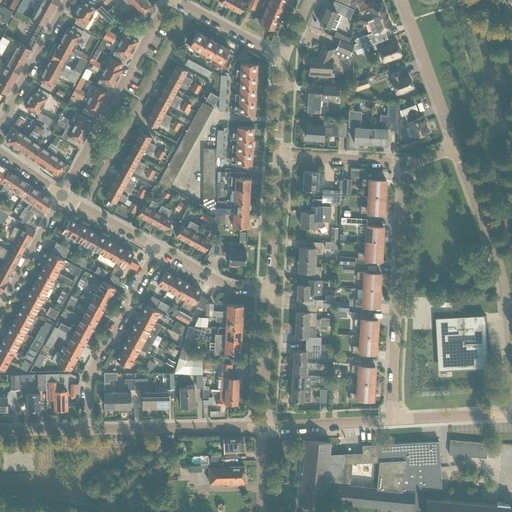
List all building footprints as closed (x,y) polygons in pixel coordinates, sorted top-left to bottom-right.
[(14,10),(18,2),(14,0),(10,0),(8,6),(14,10)] [(40,0),(30,19),(44,26),(56,4),(49,0),(40,0)] [(118,15),(132,0),(124,0),(125,1),(119,7),(119,8),(115,12),(118,15)] [(154,6),(147,0),(132,0),(118,15),(122,18),(126,14),(132,7),(146,20),(155,11),(151,8),(154,6)] [(230,8),(234,0),(222,0),(221,3),(230,8)] [(241,0),(234,0),(230,8),(240,14),(245,3),(241,0)] [(254,10),(257,3),(251,0),(250,0),(247,7),(254,10)] [(267,6),(264,12),(278,18),(283,7),(265,0),(264,0),(263,5),(267,6)] [(336,0),(355,9),(356,1),(349,4),(350,0),(336,0)] [(74,23),(85,29),(96,9),(82,1),(73,17),(76,19),(74,23)] [(374,19),(386,15),(382,3),(375,5),(374,1),(365,5),(364,1),(357,3),(360,11),(364,10),(370,7),(374,19)] [(349,8),(334,2),(331,10),(326,8),(319,24),(330,28),(330,27),(337,30),(343,16),(350,19),(354,10),(349,8)] [(115,20),(103,8),(98,12),(110,24),(115,20)] [(278,18),(264,12),(261,20),(255,18),(254,21),(274,30),(278,18)] [(386,15),(374,19),(368,21),(372,33),(356,39),(358,43),(354,44),(355,51),(363,48),(381,41),(379,35),(385,33),(384,29),(391,26),(386,15)] [(144,30),(147,24),(142,21),(139,27),(144,30)] [(71,30),(68,28),(58,45),(80,57),(85,60),(87,56),(82,53),(74,48),(83,32),(73,26),(71,30)] [(127,29),(120,41),(134,49),(138,40),(135,38),(138,34),(127,29)] [(108,30),(106,34),(115,39),(117,35),(108,30)] [(200,52),(208,38),(197,32),(189,46),(195,49),(193,53),(198,55),(200,52)] [(115,39),(106,34),(103,39),(112,44),(115,39)] [(0,42),(6,46),(9,40),(2,37),(0,39),(0,42)] [(208,38),(200,52),(206,55),(204,59),(209,61),(211,58),(219,43),(208,38)] [(354,45),(340,40),(335,51),(350,57),(354,45)] [(134,49),(120,41),(113,54),(124,60),(126,56),(129,58),(134,49)] [(381,41),(363,48),(366,56),(379,51),(383,62),(401,56),(396,42),(383,47),(381,41)] [(5,65),(19,72),(31,50),(18,42),(5,65)] [(214,64),(219,67),(221,63),(222,64),(230,49),(219,43),(211,58),(216,61),(214,64)] [(334,49),(323,44),(320,53),(321,53),(319,58),(310,57),(310,59),(309,61),(309,62),(309,64),(309,65),(310,66),(309,75),(333,77),(333,65),(331,65),(331,58),(331,57),(334,49)] [(78,61),(80,57),(58,45),(48,63),(77,79),(80,75),(72,71),(72,70),(64,66),(70,56),(78,61)] [(111,57),(104,70),(118,77),(123,68),(120,67),(122,63),(111,57)] [(77,79),(48,63),(44,72),(57,79),(60,74),(68,79),(68,78),(75,82),(77,79)] [(240,76),(256,77),(257,64),(241,63),(241,70),(237,70),(236,75),(240,76)] [(97,72),(100,67),(93,64),(91,69),(97,72)] [(0,90),(7,95),(19,72),(5,65),(0,74),(0,90)] [(171,75),(189,85),(192,80),(185,76),(187,71),(177,65),(171,75)] [(118,77),(104,70),(98,83),(108,88),(110,84),(113,86),(118,77)] [(51,91),(57,79),(44,72),(39,80),(42,82),(40,85),(51,91)] [(406,90),(413,87),(409,76),(402,79),(399,72),(391,75),(394,82),(393,82),(397,94),(406,91),(406,90)] [(187,89),(189,85),(171,75),(166,84),(177,90),(179,85),(187,89)] [(240,88),(256,89),(256,77),(240,76),(240,82),(235,82),(235,88),(240,88)] [(370,87),(367,78),(353,83),(356,92),(370,87)] [(174,94),(177,90),(166,84),(161,94),(179,103),(182,98),(174,94)] [(96,85),(89,98),(102,106),(107,97),(104,95),(106,91),(96,85)] [(323,86),(323,93),(320,93),(308,92),(307,111),(319,112),(320,98),(323,98),(323,101),(339,102),(340,87),(323,86)] [(33,90),(24,107),(38,114),(49,94),(38,88),(36,92),(33,90)] [(255,101),(256,89),(240,88),(239,94),(235,94),(235,100),(239,100),(255,101)] [(62,97),(65,93),(58,89),(56,93),(62,97)] [(84,96),(78,92),(75,97),(81,100),(84,96)] [(218,96),(210,92),(205,100),(214,105),(218,96)] [(176,108),(179,103),(161,94),(156,103),(167,109),(169,104),(176,108)] [(102,106),(89,98),(82,111),(92,117),(95,113),(98,115),(102,106)] [(255,101),(239,100),(239,106),(234,106),(234,112),(238,112),(238,113),(254,113),(255,101)] [(67,104),(60,101),(58,106),(64,109),(67,104)] [(185,101),(183,105),(189,109),(192,110),(194,106),(185,101)] [(164,113),(167,109),(156,103),(151,112),(169,122),(172,117),(164,113)] [(200,108),(210,114),(213,109),(202,103),(200,108)] [(382,129),(371,128),(370,144),(386,145),(387,129),(390,129),(390,131),(396,131),(398,105),(388,105),(387,116),(380,115),(380,123),(382,123),(382,129)] [(197,113),(208,119),(210,114),(200,108),(197,113)] [(423,120),(425,119),(424,116),(414,120),(413,118),(418,116),(415,110),(404,115),(409,127),(410,126),(414,136),(427,132),(423,120)] [(370,144),(371,128),(360,127),(361,111),(349,111),(348,127),(355,128),(354,143),(370,144)] [(57,122),(39,112),(36,119),(54,128),(57,122)] [(166,127),(169,122),(151,112),(146,122),(156,128),(159,123),(166,127)] [(194,118),(205,124),(208,119),(197,113),(194,118)] [(80,114),(73,127),(87,134),(92,125),(89,123),(91,120),(80,114)] [(191,123),(202,129),(205,124),(194,118),(191,123)] [(87,134),(73,127),(68,124),(62,121),(60,125),(66,129),(61,137),(69,141),(77,145),(79,141),(82,143),(87,134)] [(346,123),(338,123),(324,122),(324,126),(307,125),(306,139),(316,139),(316,141),(322,141),(322,139),(323,140),(324,132),(337,133),(337,136),(345,136),(346,123)] [(189,128),(200,134),(202,129),(191,123),(189,128)] [(14,147),(23,153),(40,128),(36,126),(29,136),(31,137),(30,139),(23,134),(14,147)] [(6,142),(14,147),(23,134),(12,127),(5,137),(8,139),(6,142)] [(237,139),(253,140),(253,127),(237,127),(237,133),(233,133),(233,139),(237,139)] [(23,153),(32,159),(41,166),(59,140),(55,138),(47,148),(49,150),(48,151),(34,142),(35,140),(37,142),(41,136),(44,131),(40,128),(23,153)] [(186,133),(197,139),(200,134),(189,128),(186,133)] [(135,141),(153,151),(156,146),(148,142),(151,137),(141,132),(135,141)] [(183,138),(194,144),(197,139),(186,133),(183,138)] [(180,143),(191,149),(194,144),(183,138),(180,143)] [(252,152),(253,140),(237,139),(236,145),(232,145),(231,151),(236,151),(252,152)] [(70,167),(59,159),(52,154),(53,152),(55,154),(63,143),(59,140),(41,166),(58,177),(60,174),(63,176),(70,167)] [(151,156),(153,151),(135,141),(130,151),(141,156),(143,152),(151,156)] [(178,148),(189,154),(191,149),(180,143),(178,148)] [(175,152),(186,158),(189,154),(178,148),(175,152)] [(138,161),(141,156),(130,151),(125,160),(143,170),(146,165),(138,161)] [(251,164),(252,152),(236,151),(236,157),(231,157),(231,163),(235,163),(251,164)] [(172,157),(183,163),(186,158),(175,152),(172,157)] [(170,162),(180,168),(183,163),(172,157),(170,162)] [(140,174),(143,170),(125,160),(120,169),(131,175),(133,170),(140,174)] [(167,167),(178,173),(180,168),(170,162),(167,167)] [(164,172),(175,178),(178,173),(167,167),(164,172)] [(128,180),(131,175),(120,169),(115,179),(133,188),(136,184),(128,180)] [(1,191),(6,195),(18,177),(8,170),(0,181),(0,182),(4,185),(1,191)] [(323,183),(324,174),(317,173),(318,172),(304,171),(303,189),(317,190),(317,183),(323,183)] [(161,177),(172,183),(175,178),(164,172),(161,177)] [(235,187),(235,190),(250,191),(250,178),(246,178),(246,173),(236,173),(235,178),(229,177),(228,186),(235,187)] [(18,177),(6,195),(10,197),(13,192),(20,196),(29,185),(18,177)] [(172,183),(161,177),(159,182),(170,188),(172,183)] [(133,188),(115,179),(110,188),(121,194),(123,189),(130,193),(133,188)] [(369,185),(368,196),(385,197),(386,180),(369,180),(362,179),(362,185),(369,185)] [(24,219),(29,210),(41,193),(31,186),(23,198),(30,203),(26,208),(25,208),(20,216),(24,219)] [(128,197),(121,194),(110,188),(105,198),(115,203),(118,199),(125,203),(130,205),(128,210),(134,214),(138,205),(127,200),(128,197)] [(231,190),(231,202),(249,203),(250,191),(235,190),(231,190)] [(341,191),(323,190),(322,200),(313,199),(313,202),(340,204),(341,191)] [(29,210),(32,212),(36,207),(44,213),(51,200),(41,193),(29,210)] [(385,197),(368,196),(368,207),(361,206),(360,211),(367,212),(384,213),(385,197)] [(137,215),(147,221),(153,210),(157,203),(152,200),(148,207),(143,205),(137,215)] [(214,201),(203,201),(203,206),(214,212),(214,201)] [(230,214),(248,215),(249,203),(231,202),(230,209),(215,208),(214,214),(230,215),(230,214)] [(0,209),(9,216),(12,211),(1,204),(0,204),(0,209)] [(153,210),(147,221),(156,226),(166,208),(162,205),(158,213),(153,210)] [(312,206),(311,212),(302,211),(301,219),(300,220),(300,223),(301,224),(301,227),(316,228),(316,227),(318,227),(323,223),(323,221),(330,221),(331,207),(312,206)] [(171,211),(166,208),(156,226),(166,231),(172,220),(167,218),(171,211)] [(8,215),(1,211),(0,212),(0,224),(2,225),(8,215)] [(21,217),(12,211),(9,216),(14,218),(18,221),(21,217)] [(248,228),(248,215),(230,214),(230,215),(230,220),(233,220),(232,227),(248,228)] [(225,215),(215,215),(215,223),(225,224),(225,215)] [(11,224),(14,218),(9,216),(6,221),(3,226),(9,230),(12,224),(11,224)] [(366,232),(366,243),(382,243),(383,227),(367,226),(367,219),(341,218),(341,224),(360,226),(359,231),(366,232)] [(81,243),(88,229),(69,219),(62,233),(81,243)] [(38,225),(30,221),(27,225),(35,230),(38,225)] [(185,241),(195,224),(190,221),(186,228),(181,226),(175,236),(185,241)] [(24,251),(29,241),(35,230),(25,224),(21,231),(15,227),(10,236),(16,239),(13,245),(24,251)] [(185,241),(195,247),(200,236),(196,234),(200,226),(195,224),(185,241)] [(99,253),(106,239),(88,229),(81,243),(99,253)] [(200,236),(195,247),(204,252),(210,241),(205,239),(209,232),(204,229),(200,236)] [(117,263),(124,249),(106,239),(99,253),(117,263)] [(229,248),(224,248),(224,243),(214,242),(207,254),(229,256),(228,265),(237,266),(237,264),(245,264),(246,252),(240,252),(241,250),(229,249),(229,248)] [(300,247),(299,259),(315,260),(315,253),(322,254),(322,243),(312,242),(311,247),(300,247)] [(65,257),(69,250),(56,243),(52,250),(65,257)] [(382,243),(366,243),(365,253),(358,253),(358,258),(365,259),(381,260),(382,243)] [(0,251),(18,262),(24,251),(13,245),(10,252),(0,246),(0,251)] [(134,254),(124,249),(117,263),(126,268),(134,254)] [(12,272),(18,262),(0,251),(0,257),(5,260),(2,266),(12,272)] [(51,253),(41,272),(54,279),(72,288),(75,282),(58,272),(64,260),(51,253)] [(77,263),(84,267),(88,261),(80,256),(77,263)] [(355,257),(339,257),(339,264),(355,265),(355,257)] [(315,260),(299,259),(298,271),(310,272),(310,277),(320,278),(321,267),(314,267),(315,260)] [(12,272),(2,266),(0,269),(0,279),(7,283),(12,272)] [(104,278),(107,272),(98,267),(95,273),(104,278)] [(167,290),(174,276),(164,271),(157,285),(167,290)] [(41,272),(31,290),(44,297),(54,279),(41,272)] [(364,278),(363,289),(379,290),(380,274),(364,273),(357,273),(357,278),(364,278)] [(120,279),(112,274),(109,281),(117,285),(120,279)] [(183,281),(174,276),(167,290),(176,295),(183,281)] [(88,280),(81,277),(77,285),(84,287),(88,280)] [(310,279),(310,281),(309,285),(298,284),(297,299),(309,300),(312,300),(312,293),(320,293),(321,280),(310,279)] [(92,299),(105,307),(115,288),(102,281),(99,287),(94,285),(91,291),(95,293),(92,299)] [(185,300),(192,286),(183,281),(176,295),(185,300)] [(201,292),(192,286),(185,300),(194,305),(201,292)] [(379,290),(363,289),(362,300),(355,300),(355,305),(362,305),(362,306),(378,306),(379,290)] [(44,297),(31,290),(21,308),(34,315),(44,297)] [(58,298),(65,301),(69,294),(63,290),(58,298)] [(71,295),(68,303),(74,306),(78,298),(71,295)] [(428,296),(416,296),(415,317),(421,317),(421,309),(427,310),(428,296)] [(325,297),(325,300),(312,300),(309,300),(299,299),(299,305),(316,306),(333,307),(333,297),(325,297)] [(82,318),(95,325),(105,307),(92,299),(82,318)] [(349,302),(339,302),(338,310),(348,310),(349,302)] [(206,316),(216,316),(226,317),(242,318),(243,305),(227,304),(226,312),(213,311),(213,304),(206,303),(206,316)] [(141,314),(154,322),(159,312),(146,305),(141,314)] [(322,326),(329,326),(329,318),(321,318),(321,319),(316,319),(316,313),(316,306),(299,305),(298,312),(296,312),(295,324),(309,325),(316,325),(322,326)] [(21,308),(16,317),(11,326),(24,334),(34,315),(21,308)] [(49,315),(54,319),(59,312),(52,309),(49,315)] [(179,311),(175,317),(179,319),(188,324),(192,318),(182,313),(179,311)] [(136,323),(157,335),(162,326),(154,322),(141,314),(136,323)] [(485,327),(485,315),(435,318),(436,330),(439,330),(441,368),(484,365),(482,327),(485,327)] [(225,328),(242,329),(242,318),(226,317),(216,316),(215,320),(226,321),(225,328)] [(208,318),(198,317),(194,326),(207,327),(208,318)] [(62,330),(85,343),(95,325),(82,318),(77,327),(72,324),(70,328),(61,323),(58,328),(62,330)] [(361,325),(360,336),(376,337),(377,320),(361,319),(361,320),(354,319),(354,325),(361,325)] [(157,335),(136,323),(131,332),(144,340),(152,344),(156,346),(158,343),(153,340),(157,335)] [(306,337),(308,337),(315,337),(316,325),(309,325),(295,324),(294,336),(306,337)] [(25,346),(20,342),(24,334),(11,326),(1,345),(14,352),(17,347),(23,350),(25,346)] [(49,330),(43,326),(35,340),(42,343),(49,330)] [(185,337),(192,338),(195,328),(188,326),(185,337)] [(241,341),(242,329),(225,328),(225,336),(225,340),(241,341)] [(75,361),(85,343),(62,330),(58,336),(65,340),(63,342),(67,344),(62,354),(75,361)] [(173,331),(173,332),(171,336),(180,341),(182,336),(173,331)] [(126,342),(139,349),(140,349),(147,353),(152,344),(144,340),(131,332),(126,342)] [(376,337),(360,336),(360,347),(353,346),(352,351),(359,352),(376,353),(376,337)] [(174,373),(179,374),(196,375),(196,374),(202,374),(202,358),(192,358),(197,338),(192,338),(185,337),(174,373)] [(240,353),(241,341),(225,340),(215,339),(214,355),(220,355),(220,352),(240,353)] [(42,343),(35,340),(29,352),(27,352),(24,357),(32,361),(42,343)] [(121,351),(134,358),(139,349),(126,342),(121,351)] [(293,363),(305,363),(306,357),(320,358),(320,354),(320,350),(331,351),(332,345),(320,344),(306,344),(306,351),(294,350),(293,363)] [(0,346),(0,355),(9,361),(14,352),(1,345),(0,346)] [(178,350),(170,345),(166,352),(175,356),(178,350)] [(48,353),(42,350),(39,353),(41,354),(39,357),(45,359),(48,353)] [(129,367),(134,358),(121,351),(116,360),(129,367)] [(75,361),(62,354),(57,352),(52,361),(70,371),(75,361)] [(0,368),(4,370),(9,361),(0,355),(0,368)] [(165,363),(173,367),(175,363),(168,358),(165,363)] [(42,362),(37,359),(34,365),(39,368),(42,362)] [(308,376),(309,368),(311,368),(311,369),(319,369),(319,364),(305,363),(293,363),(292,375),(305,376),(308,376)] [(221,390),(238,391),(239,378),(231,378),(232,365),(219,364),(219,373),(218,390),(221,390)] [(358,372),(358,382),(374,383),(375,367),(358,366),(351,366),(351,371),(358,372)] [(104,409),(117,408),(117,392),(107,393),(107,390),(110,390),(109,380),(117,380),(117,373),(104,373),(104,393),(104,409)] [(174,389),(174,373),(165,373),(163,373),(163,381),(165,381),(165,388),(174,389)] [(40,390),(46,390),(45,374),(38,374),(38,387),(26,387),(26,394),(27,393),(27,410),(40,410),(40,390)] [(45,374),(46,390),(47,400),(54,400),(54,410),(67,409),(67,391),(60,391),(60,384),(60,381),(59,381),(59,374),(45,374)] [(20,390),(20,375),(11,375),(11,390),(20,390)] [(304,389),(305,376),(292,375),(291,388),(304,389)] [(117,392),(117,408),(130,408),(130,392),(130,389),(136,389),(136,379),(124,379),(125,389),(127,389),(127,392),(117,392)] [(136,379),(136,389),(147,389),(147,379),(136,379)] [(374,383),(358,382),(357,393),(350,393),(350,398),(357,398),(357,399),(373,400),(374,383)] [(195,387),(194,387),(194,385),(186,385),(186,387),(180,387),(180,407),(195,407),(195,387)] [(304,389),(291,388),(291,401),(303,401),(309,401),(310,389),(304,389)] [(208,397),(208,389),(203,389),(203,404),(213,404),(212,397),(208,397)] [(237,404),(238,391),(221,390),(220,400),(217,400),(217,406),(227,406),(227,404),(237,404)] [(326,403),(326,390),(320,390),(320,397),(315,397),(315,402),(326,403)] [(155,392),(155,408),(168,407),(168,391),(155,392)] [(142,408),(155,408),(155,392),(142,392),(142,408)] [(224,453),(244,452),(243,437),(233,438),(223,438),(224,453)] [(488,444),(450,440),(448,455),(486,458),(488,444)] [(345,456),(337,455),(337,456),(329,456),(330,443),(306,441),(300,505),(324,507),(325,501),(331,501),(331,503),(412,511),(413,509),(425,510),(424,511),(511,511),(511,506),(442,501),(439,442),(362,446),(362,455),(354,454),(354,456),(345,455),(345,456)] [(244,467),(209,468),(209,484),(245,483),(244,467)]
